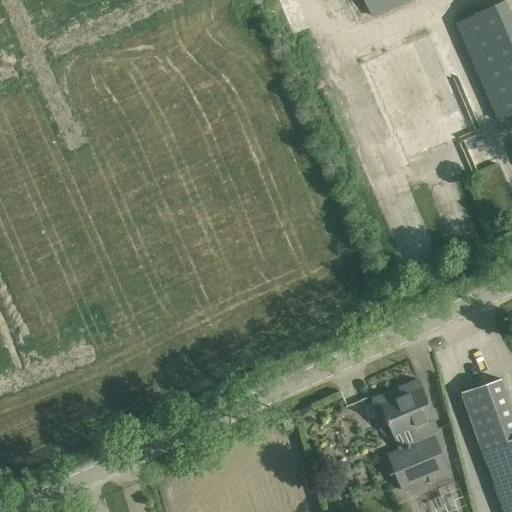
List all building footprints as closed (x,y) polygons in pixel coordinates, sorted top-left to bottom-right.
[(411,0),(363,0),(372,18),(411,0)] [(511,28),(502,7),(454,28),(496,121),(511,113),(511,28)] [(469,133),(427,36),(364,63),(406,160),(469,133)] [(458,193),(433,201),(447,248),(473,240),(458,193)] [(372,399),(383,424),(389,421),(393,433),(401,451),(389,456),(403,489),(447,470),(431,432),(437,429),(427,405),(429,404),(418,379),(372,399)] [(511,511),(511,410),(501,379),(462,392),(469,411),(504,511),(511,511)]
